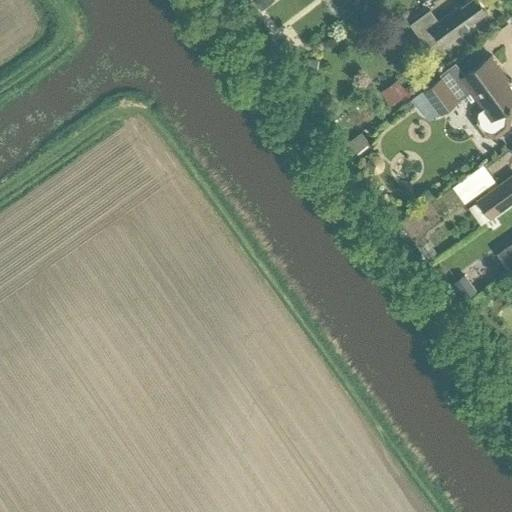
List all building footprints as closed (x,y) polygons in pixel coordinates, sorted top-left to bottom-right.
[(250,0),(259,11),(274,0),(250,0)] [(439,20),(430,8),(411,23),(428,47),(439,39),(444,45),(472,24),(470,22),(487,9),(480,0),(470,0),(464,5),(462,3),(439,20)] [(460,99),(458,98),(471,88),(484,104),(480,107),(477,116),(477,119),(478,123),(479,126),(481,129),(484,132),(487,133),(490,135),(494,135),(497,135),(500,133),(504,132),(506,129),(508,126),(510,123),(510,120),(510,116),(509,113),(507,109),(511,105),(511,86),(506,79),(509,77),(492,55),(462,77),(464,80),(452,89),(443,77),(425,90),(442,112),(460,99)] [(318,68),(319,60),(306,57),(305,66),(318,68)] [(391,105),(406,94),(396,80),(381,90),(391,105)] [(354,153),(367,143),(357,130),(344,140),(354,153)] [(465,201),(496,179),(484,163),(453,185),(465,201)] [(511,173),(477,198),(491,217),(511,202),(511,173)] [(430,204),(400,221),(410,240),(440,222),(430,204)] [(459,303),(477,290),(465,273),(447,287),(459,303)]
